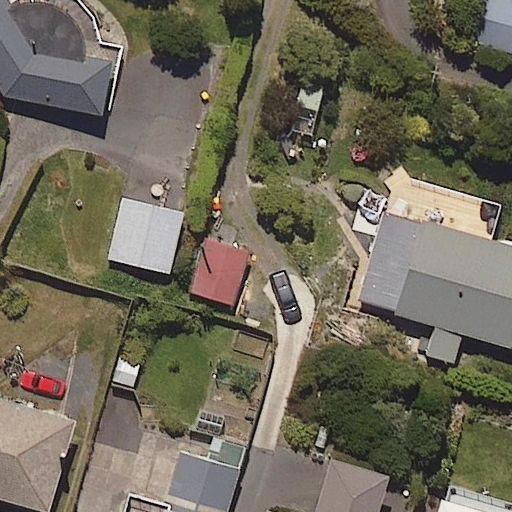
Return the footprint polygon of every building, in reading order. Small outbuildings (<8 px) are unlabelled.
[(79,4),(73,0),(0,0),(0,95),(2,99),(107,121),(124,49),(106,47),(101,45),(98,38),(97,32),(95,26),(92,19),(87,12),(79,4)] [(511,1),(506,0),(493,0),(479,44),(511,54),(511,1)] [(184,216),(125,199),(108,259),(167,276),(184,216)] [(511,301),(511,231),(377,199),(362,263),(399,272),(391,306),(432,316),(424,350),(451,357),(459,324),(504,335),(511,301)] [(248,252),(205,241),(195,279),(238,291),(248,252)] [(120,336),(84,326),(59,417),(95,427),(120,336)] [(48,511),(75,429),(0,405),(0,503),(27,511),(48,511)] [(221,511),(237,452),(178,437),(159,510),(105,496),(101,511),(221,511)] [(321,441),(317,455),(269,442),(253,500),(298,511),(363,511),(379,457),(321,441)] [(495,511),(498,500),(433,484),(425,511),(495,511)]
